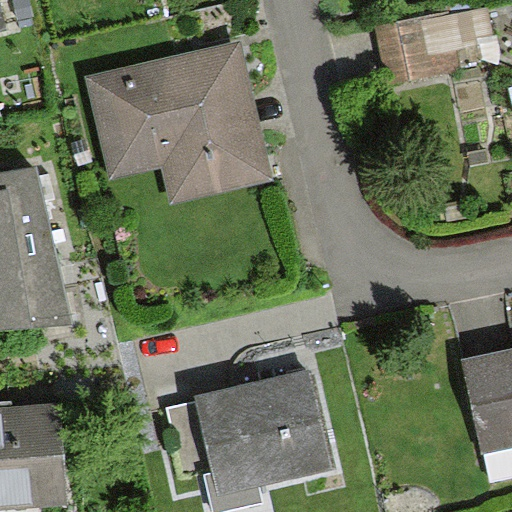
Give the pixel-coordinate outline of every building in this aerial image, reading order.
[(489,10),(378,34),(390,87),(463,71),(458,51),(482,46),(481,39),(495,36),(489,10)] [(194,57),(89,81),(111,180),(163,169),(171,202),(268,180),(237,47),(194,57)] [(0,195),(0,198),(0,197),(0,335),(72,330),(41,171),(6,178),(0,178),(0,195)] [(511,348),(461,359),(482,456),(511,449),(511,348)] [(268,385),(197,403),(214,475),(206,477),(214,511),(234,511),(261,506),(257,491),(339,470),(315,374),(268,385)] [(0,412),(0,511),(63,508),(57,409),(0,412)]
